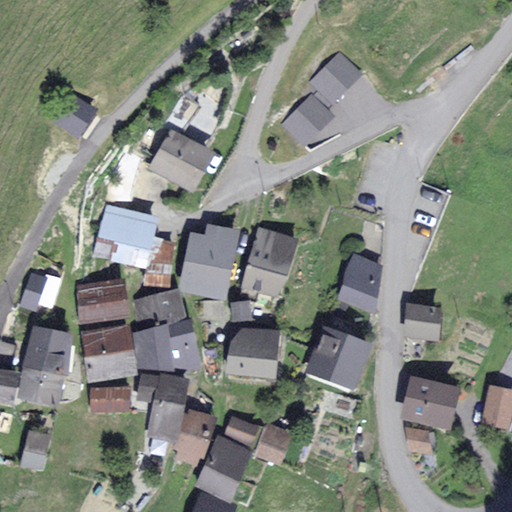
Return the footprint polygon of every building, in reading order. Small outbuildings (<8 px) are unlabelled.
[(362,71),(340,50),(312,80),(334,101),(362,71)] [(335,114),(313,93),(284,123),(307,144),(335,114)] [(95,112),(71,95),(55,118),(79,135),(95,112)] [(211,159),(172,135),(153,167),(193,190),(211,159)] [(154,219),(108,208),(98,254),(151,266),(148,280),(165,284),(173,245),(150,240),(154,219)] [(225,298),(239,233),(211,227),(208,239),(193,236),(181,288),(225,298)] [(296,241),(260,231),(244,288),(279,298),(296,241)] [(341,298),(374,310),(379,267),(355,256),(341,298)] [(37,310),(47,279),(33,274),(23,306),(37,310)] [(123,285),(80,289),(83,321),(127,317),(123,285)] [(180,293),(139,302),(144,324),(185,315),(180,293)] [(438,310),(412,307),(408,337),(435,340),(438,310)] [(166,328),(136,334),(143,368),(175,372),(199,367),(190,323),(166,328)] [(129,328),(85,333),(91,380),(134,375),(129,328)] [(70,338),(35,330),(21,396),(55,404),(70,338)] [(280,334),(242,331),(239,374),(277,377),(280,334)] [(357,343),(325,331),(317,351),(309,373),(353,390),(370,348),(357,343)] [(511,354),(500,379),(511,384),(511,354)] [(0,398),(13,401),(17,376),(0,372),(0,398)] [(186,383),(145,375),(140,397),(158,401),(151,433),(175,437),(186,383)] [(457,394),(413,383),(404,417),(448,428),(457,394)] [(511,408),(511,393),(493,388),(484,423),(507,429),(511,408)] [(129,390),(94,389),(93,411),(129,411),(129,390)] [(214,420),(189,411),(173,455),(199,464),(214,420)] [(260,428),(233,417),(226,434),(253,445),(260,428)] [(290,436),(268,427),(257,453),(279,462),(290,436)] [(427,432),(409,429),(412,450),(430,452),(427,432)] [(55,440),(36,435),(32,452),(50,457),(55,440)] [(250,453),(222,440),(200,486),(229,499),(250,453)] [(235,511),(237,508),(203,495),(196,511),(235,511)]
